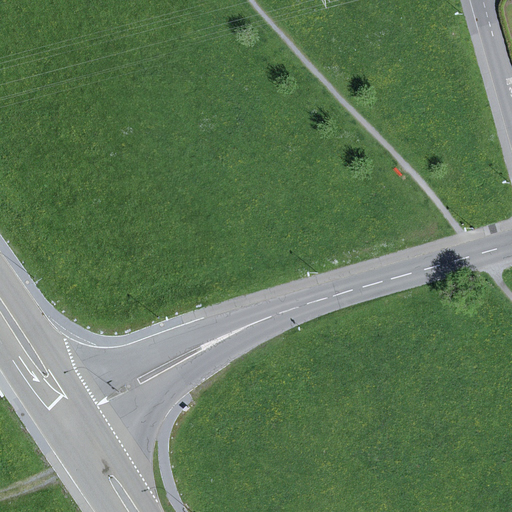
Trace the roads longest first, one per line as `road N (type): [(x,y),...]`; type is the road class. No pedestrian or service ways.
road 1 (residential): [(69,414),(280,313),(511,245)]
road 2 (primary): [(0,307),(69,414)]
